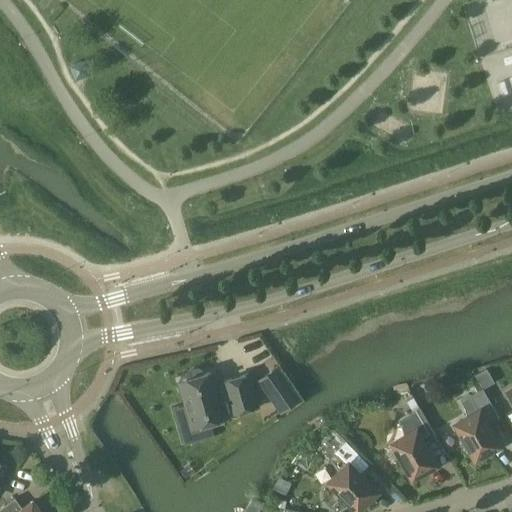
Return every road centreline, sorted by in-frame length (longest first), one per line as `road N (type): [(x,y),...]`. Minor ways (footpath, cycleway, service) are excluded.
road 1 (tertiary): [(511,178),(135,295),(103,303),(50,299)]
road 2 (tertiary): [(69,355),(230,315),(511,225)]
